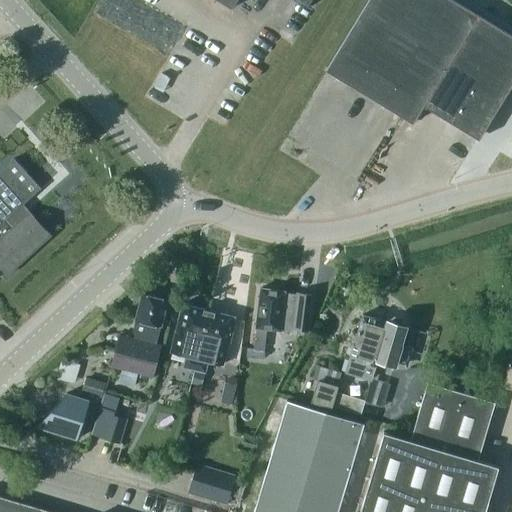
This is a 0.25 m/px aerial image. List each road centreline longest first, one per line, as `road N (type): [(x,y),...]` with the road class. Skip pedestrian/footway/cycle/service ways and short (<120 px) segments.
road 1 (unclassified): [(169,205),(271,231),(316,232),(511,183)]
road 2 (unclassified): [(169,205),(162,173),(3,0)]
road 3 (unclassified): [(0,378),(161,226),(169,205)]
